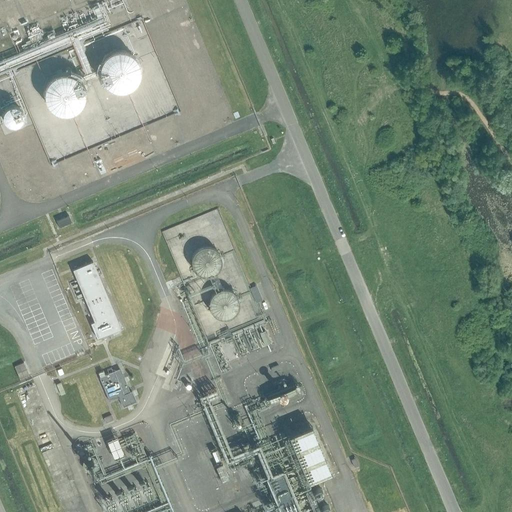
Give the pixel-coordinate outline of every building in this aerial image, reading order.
[(139,77),(140,71),(139,65),(137,60),(133,56),(128,53),(123,51),(117,51),(112,53),(107,56),(103,60),(101,65),(100,71),(101,77),(103,82),(107,86),(112,89),(117,91),(123,91),(128,89),(133,86),(137,82),(139,77)] [(84,100),(85,94),(84,88),(82,83),(78,79),(73,76),(67,74),(62,74),(56,76),(51,79),(48,83),(45,88),(44,94),(45,100),(48,105),(51,109),(56,113),(62,114),(67,114),(73,112),(78,109),(82,105),(84,100)] [(22,120),(23,116),(22,112),(20,109),(17,106),(13,106),(9,106),(6,109),(3,112),(3,116),(3,120),(6,123),(9,125),(13,126),(17,125),(20,123),(22,120)] [(68,216),(56,221),(59,228),(71,223),(68,216)] [(198,246),(198,262),(227,262),(227,246),(198,246)] [(92,261),(72,270),(94,321),(90,323),(97,339),(121,329),(92,261)] [(209,296),(220,321),(247,309),(236,284),(209,296)] [(259,301),(265,298),(259,285),(253,288),(259,301)] [(23,362),(14,366),(19,379),(29,375),(23,362)] [(120,368),(99,377),(109,401),(119,397),(123,407),(136,401),(132,391),(129,392),(120,368)] [(308,477),(330,468),(311,422),(289,431),(308,477)] [(221,481),(228,478),(222,464),(215,467),(221,481)]
